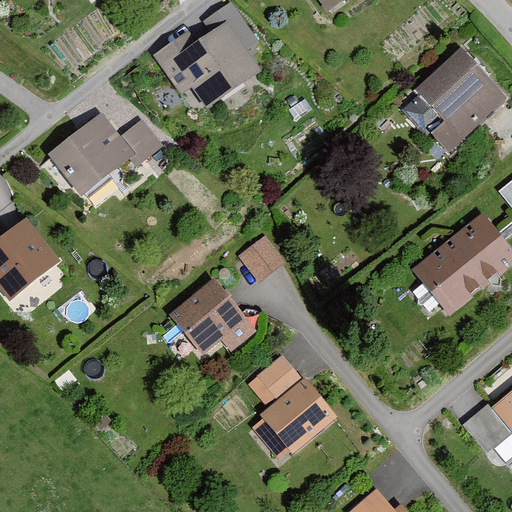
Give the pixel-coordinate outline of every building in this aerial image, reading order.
[(320,0),(327,9),(340,0),(320,0)] [(190,32),(154,58),(182,97),(194,88),(210,111),(265,72),(250,51),(260,44),(232,5),(205,24),(213,35),(199,45),(190,32)] [(460,53),(401,108),(447,157),(506,102),(460,53)] [(102,115),(49,157),(82,199),(129,162),(136,170),(164,148),(143,121),(121,138),(102,115)] [(511,207),(511,222),(498,234),(503,240),(511,233),(511,181),(499,192),(511,207)] [(484,216),(415,272),(451,317),(511,267),(511,251),(503,240),(498,234),(484,216)] [(26,219),(0,239),(0,289),(9,300),(59,260),(26,219)] [(284,261),(265,237),(240,256),(258,280),(284,261)] [(217,281),(172,316),(204,356),(249,321),(217,281)] [(282,357),(258,378),(276,399),(300,379),(282,357)] [(306,378),(261,416),(294,454),(338,416),(306,378)] [(511,393),(493,409),(488,404),(463,425),(488,455),(511,434),(511,393)] [(397,511),(394,511),(379,494),(358,511),(409,511),(404,506),(397,511)]
